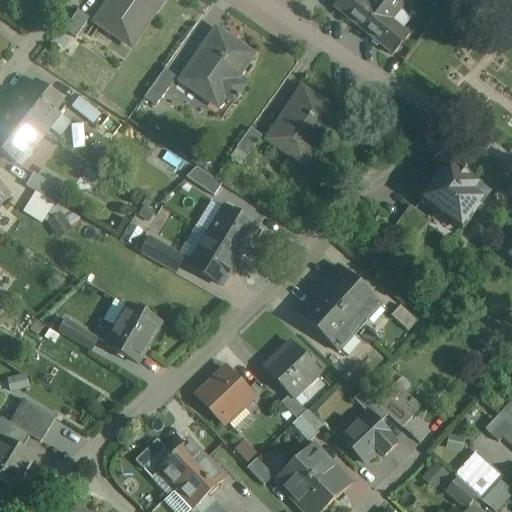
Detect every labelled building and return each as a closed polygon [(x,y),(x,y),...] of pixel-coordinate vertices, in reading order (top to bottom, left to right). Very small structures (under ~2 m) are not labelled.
[(109,0),(94,23),(124,44),(143,18),(149,22),(164,0),(109,0)] [(368,0),(367,2),(364,0),(339,0),(333,8),(363,32),(388,0),(368,0)] [(402,0),(388,0),(363,32),(393,56),(409,35),(392,22),(407,3),(402,0)] [(89,19),(78,11),(64,31),(76,39),(89,19)] [(216,30),(180,83),(211,104),(218,94),(234,104),(245,87),(239,82),(245,73),(243,72),(253,56),(216,30)] [(177,79),(165,70),(150,92),(161,100),(177,79)] [(63,102),(36,82),(13,113),(44,136),(61,115),(56,111),(63,102)] [(302,89),(267,141),(297,162),(315,135),(322,140),(339,114),(302,89)] [(101,115),(79,98),(72,108),(93,125),(101,115)] [(44,136),(13,113),(0,129),(0,151),(16,163),(29,146),(34,150),(44,136)] [(251,129),(237,148),(248,157),(262,137),(251,129)] [(449,164),(421,202),(462,232),(484,201),(474,193),(479,186),(463,174),(467,170),(453,159),(449,164)] [(222,185),(197,169),(186,179),(214,197),(222,185)] [(56,187),(33,174),(26,187),(49,200),(56,187)] [(0,206),(10,195),(0,186),(0,215),(0,206)] [(47,202),(32,193),(18,215),(34,224),(47,202)] [(258,226),(225,207),(208,234),(241,254),(258,226)] [(430,222),(410,207),(394,230),(414,245),(430,222)] [(61,212),(47,222),(57,236),(70,227),(61,212)] [(143,232),(131,225),(122,239),(135,247),(143,232)] [(241,254),(208,234),(189,267),(222,287),(241,254)] [(183,260),(152,242),(144,255),(176,273),(183,260)] [(381,305),(339,267),(318,291),(359,329),(381,305)] [(359,329),(318,291),(296,315),(338,353),(359,329)] [(161,325),(128,306),(105,346),(138,365),(161,325)] [(417,322),(400,307),(391,317),(408,333),(417,322)] [(98,339),(67,321),(59,333),(90,352),(98,339)] [(291,344),(264,369),(290,396),(293,399),(294,399),(320,374),(291,344)] [(372,383),(356,368),(346,378),(362,392),(363,393),(372,383)] [(226,370),(197,398),(223,425),(253,397),(226,370)] [(421,407),(396,384),(387,394),(412,417),(421,407)] [(363,393),(362,392),(354,400),(368,415),(378,426),(379,425),(388,416),(363,393)] [(306,412),(294,399),(293,399),(290,396),(281,404),(297,421),(302,416),(306,412)] [(55,420),(25,401),(10,424),(30,437),(41,443),(55,420)] [(368,415),(341,440),(365,464),(378,452),(384,458),(397,445),(391,439),(392,438),(379,425),(378,426),(368,415)] [(297,421),(292,426),(309,443),(319,434),(302,416),(297,421)] [(10,424),(1,419),(0,420),(0,446),(3,440),(21,451),(30,437),(10,424)] [(511,427),(502,438),(511,447),(511,427)] [(21,451),(3,440),(0,446),(0,480),(14,489),(33,459),(21,451)] [(242,440),(234,450),(249,461),(256,451),(242,440)] [(156,442),(136,461),(145,471),(166,451),(156,442)] [(188,442),(172,458),(171,457),(158,470),(176,489),(206,461),(188,442)] [(351,485),(314,446),(295,464),(332,503),(351,485)] [(503,478),(476,454),(455,477),(458,481),(476,497),(481,502),(503,478)] [(274,477),(257,460),(247,469),(264,487),(274,477)] [(206,461),(176,489),(195,509),(209,496),(208,495),(224,480),(206,461)] [(322,511),(332,503),(295,464),(276,482),(304,511),(322,511)] [(476,497),(458,481),(448,492),(466,508),(476,497)] [(224,511),(214,502),(203,511),(224,511)]
